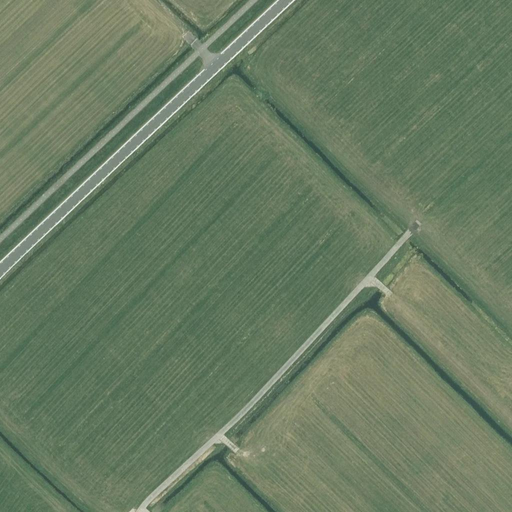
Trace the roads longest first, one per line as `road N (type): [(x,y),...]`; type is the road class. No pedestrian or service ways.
road 1 (track): [(419,222),(138,511)]
road 2 (secondary): [(0,270),(286,0)]
